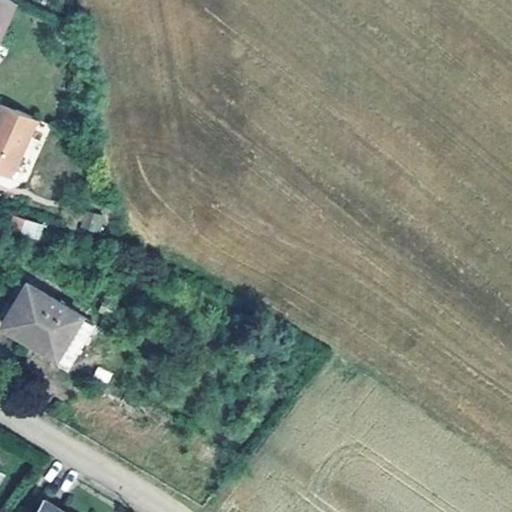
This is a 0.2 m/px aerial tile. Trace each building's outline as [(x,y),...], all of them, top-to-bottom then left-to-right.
[(0,0),(0,27),(11,0),(0,0)] [(0,164),(12,170),(38,112),(0,95),(0,164)] [(12,232),(39,239),(44,224),(17,216),(12,232)] [(95,319),(32,280),(7,320),(70,359),(95,319)] [(0,492),(14,469),(0,460),(0,492)] [(49,511),(56,501),(39,490),(24,511),(49,511)] [(82,511),(59,497),(56,501),(49,511),(82,511)]
